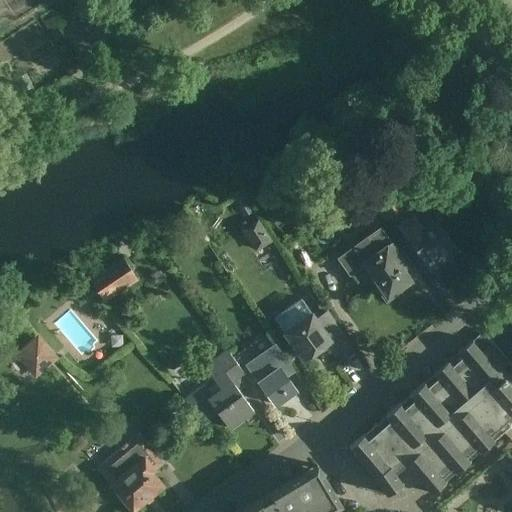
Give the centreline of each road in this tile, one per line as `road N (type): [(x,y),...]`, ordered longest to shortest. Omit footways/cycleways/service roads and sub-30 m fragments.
road 1 (residential): [(320,430),(511,267)]
road 2 (residential): [(197,511),(320,430)]
